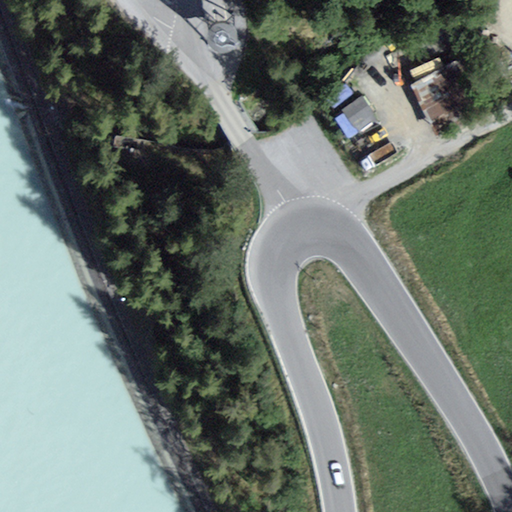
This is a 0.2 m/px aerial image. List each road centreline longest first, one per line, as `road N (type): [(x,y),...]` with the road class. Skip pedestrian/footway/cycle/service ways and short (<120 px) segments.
road 1 (tertiary): [(510,511),(477,435),(359,256),(329,225),(302,226)]
road 2 (tertiary): [(302,226),(276,248),(271,280),(329,454),(339,511)]
road 3 (track): [(311,224),(511,113)]
road 4 (residential): [(189,35),(220,103),(302,226)]
